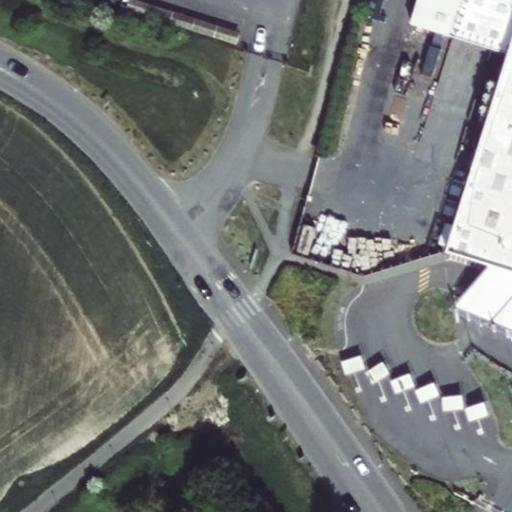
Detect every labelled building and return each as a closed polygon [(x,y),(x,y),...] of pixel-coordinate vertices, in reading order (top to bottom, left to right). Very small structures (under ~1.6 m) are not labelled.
[(511,0),(416,0),(409,22),(511,55),(511,56),(499,95),(452,252),(495,266),(511,271),(511,0)] [(195,28),(199,17),(176,10),(173,21),(195,28)] [(242,31),(199,17),(195,28),(238,42),(242,31)] [(297,251),(319,258),(327,231),(305,225),(297,251)] [(511,271),(495,266),(456,308),(511,333),(511,271)]
